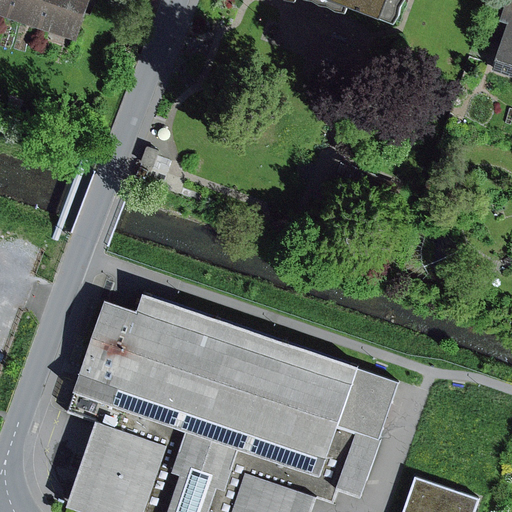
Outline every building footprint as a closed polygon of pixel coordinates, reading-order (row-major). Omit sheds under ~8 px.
[(90,0),(0,0),(0,17),(75,42),(90,0)] [(278,0),(293,5),(294,0),(297,0),(341,17),(343,11),(392,28),(402,0),(278,0)] [(511,0),(506,0),(499,23),(507,26),(492,73),(511,79),(511,0)] [(339,425),(358,368),(139,293),(133,313),(104,303),(66,414),(93,423),(63,510),(67,511),(311,511),(316,499),(334,505),(339,491),(362,499),(383,440),(339,425)] [(473,511),(478,500),(416,479),(403,511),(473,511)]
